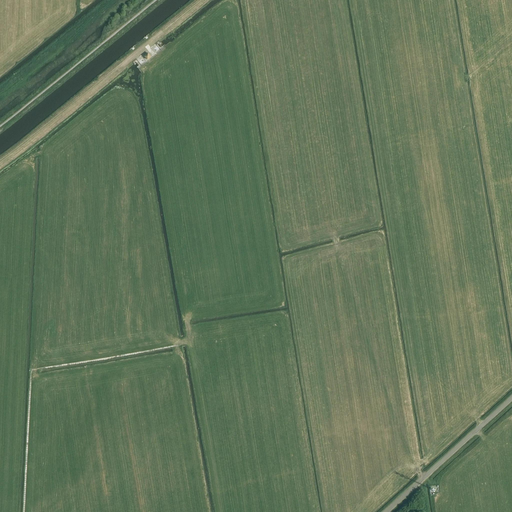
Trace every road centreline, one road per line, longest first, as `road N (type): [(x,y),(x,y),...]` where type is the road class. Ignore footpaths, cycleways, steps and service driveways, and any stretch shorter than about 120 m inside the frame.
road 1 (track): [(136,52),(0,163)]
road 2 (unclassified): [(384,511),(511,397)]
